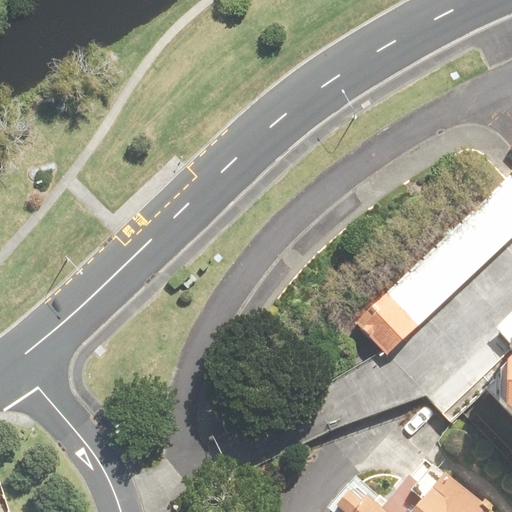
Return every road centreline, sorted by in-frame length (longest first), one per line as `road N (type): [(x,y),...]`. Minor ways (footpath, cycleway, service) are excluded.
road 1 (unclassified): [(472,0),(311,92),(15,362)]
road 2 (residential): [(117,500),(323,414),(438,351),(511,279)]
road 3 (residential): [(15,362),(76,433),(117,500)]
